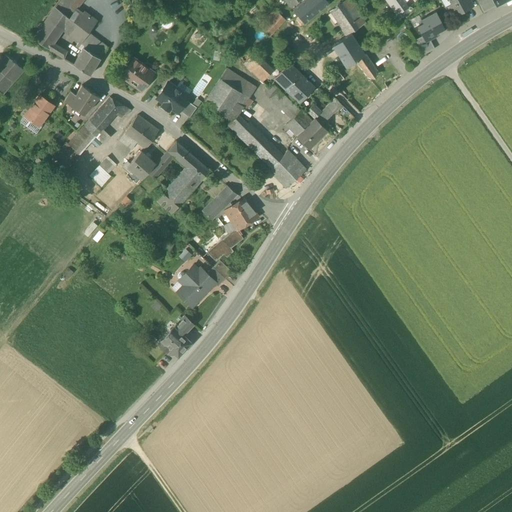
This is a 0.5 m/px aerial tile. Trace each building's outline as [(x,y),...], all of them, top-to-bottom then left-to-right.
[(62,0),(48,17),(63,28),(80,41),(85,45),(84,47),(100,57),(107,46),(89,32),(97,22),(84,11),(82,13),(76,9),(83,0),(62,0)] [(285,0),(292,9),(303,0),(285,0)] [(325,0),(303,0),(292,9),(304,24),(329,4),(325,0)] [(344,32),(347,36),(350,33),(351,34),(364,24),(346,0),(344,0),(332,9),(330,11),(331,13),(333,11),(346,31),(344,32)] [(400,0),(386,0),(398,16),(399,18),(408,11),(400,0)] [(440,0),(445,8),(447,7),(451,5),(448,0),(440,0)] [(447,7),(452,17),(470,7),(467,1),(467,0),(448,0),(451,5),(447,7)] [(493,0),(485,0),(479,4),(484,13),(497,6),(493,0)] [(259,26),(263,31),(279,14),(275,9),(259,26)] [(333,11),(331,13),(344,32),(346,31),(333,11)] [(422,36),(425,42),(430,40),(435,37),(433,35),(445,29),(435,12),(421,19),(422,23),(417,26),(422,36)] [(285,19),(279,14),(263,31),(269,36),(285,19)] [(414,28),(417,26),(422,23),(421,19),(418,15),(410,20),(414,28)] [(398,16),(396,18),(399,23),(389,31),(390,33),(393,37),(406,28),(399,18),(398,16)] [(54,42),(63,28),(48,17),(34,38),(49,49),(54,42)] [(389,31),(399,23),(396,18),(385,26),(389,31)] [(389,31),(385,26),(384,24),(378,28),(384,38),(390,33),(389,31)] [(462,34),(463,37),(473,31),(471,28),(462,34)] [(332,46),(339,57),(358,44),(351,34),(350,33),(347,36),(332,46)] [(425,42),(422,36),(415,40),(424,54),(435,49),(430,40),(425,42)] [(76,46),(82,50),(84,47),(85,45),(80,41),(76,46)] [(67,50),(54,42),(49,49),(62,57),(67,50)] [(346,67),(355,61),(365,54),(358,44),(339,57),(346,67)] [(100,57),(84,47),(82,50),(73,64),(90,74),(100,57)] [(243,63),(261,80),(272,69),(254,51),(243,63)] [(365,54),(355,61),(361,69),(364,73),(369,80),(377,73),(378,72),(365,54)] [(0,91),(2,94),(23,70),(5,55),(0,61),(0,91)] [(127,71),(128,71),(123,77),(141,90),(154,72),(134,58),(127,67),(126,68),(126,69),(127,70),(127,71)] [(274,79),(285,90),(301,74),(289,63),(274,79)] [(228,68),(220,79),(248,97),(256,87),(228,68)] [(315,87),(301,74),(285,90),(299,103),(315,87)] [(238,113),(248,97),(220,79),(205,102),(232,120),(239,113),(238,113)] [(171,107),(178,112),(179,110),(186,100),(188,97),(168,82),(157,97),(164,102),(162,105),(169,110),(171,107)] [(69,104),(84,114),(100,96),(82,85),(75,94),(69,104)] [(266,94),(271,99),(279,91),(280,90),(274,85),(266,94)] [(64,100),(69,104),(75,94),(70,90),(64,100)] [(279,91),(271,99),(291,118),(300,110),(279,91)] [(25,114),(39,124),(53,105),(39,95),(25,114)] [(84,124),(84,125),(95,134),(94,135),(103,143),(109,137),(110,136),(103,129),(111,119),(110,117),(114,112),(121,117),(124,113),(129,108),(110,96),(94,114),(84,124)] [(321,124),(341,104),(336,99),(321,113),(316,119),(321,124)] [(179,110),(189,117),(197,107),(186,100),(179,110)] [(314,118),(316,119),(321,113),(313,104),(307,110),(314,118)] [(286,124),(296,135),(312,120),(301,109),(300,110),(291,118),(286,124)] [(248,124),(239,113),(232,120),(228,124),(272,168),(282,156),(249,124),(248,124)] [(39,124),(25,114),(20,121),(36,133),(41,126),(39,124)] [(136,142),(146,149),(159,130),(138,114),(124,133),(136,142)] [(316,119),(314,118),(296,136),(309,148),(327,130),(321,124),(316,119)] [(84,125),(74,136),(85,146),(94,135),(95,134),(84,125)] [(119,140),(132,149),(136,142),(124,133),(119,140)] [(74,136),(68,143),(80,153),(85,146),(74,136)] [(66,168),(80,153),(68,143),(66,141),(53,156),(53,157),(57,160),(66,167),(66,168)] [(167,151),(174,156),(186,166),(202,180),(210,170),(193,156),(176,141),(167,151)] [(288,150),(282,156),(272,168),(270,170),(287,187),(306,169),(288,150)] [(136,173),(141,178),(155,163),(141,151),(130,163),(127,161),(122,166),(133,176),(136,173)] [(149,172),(156,177),(174,156),(167,151),(149,172)] [(99,164),(108,173),(116,164),(107,156),(99,164)] [(43,168),(61,183),(68,176),(53,164),(49,161),(43,168)] [(111,176),(108,173),(99,164),(89,175),(101,186),(111,176)] [(186,166),(177,177),(184,183),(189,178),(197,185),(202,180),(186,166)] [(62,183),(70,189),(76,183),(67,176),(62,183)] [(172,214),(197,185),(189,178),(184,183),(177,177),(156,200),(172,214)] [(120,198),(123,189),(116,187),(114,196),(120,198)] [(215,217),(219,213),(229,203),(238,195),(228,187),(203,212),(211,221),(214,218),(215,217)] [(124,206),(131,201),(127,195),(120,201),(124,206)] [(225,212),(230,221),(237,229),(258,216),(245,199),(244,199),(232,207),(224,211),(225,212)] [(232,207),(229,203),(219,213),(221,215),(225,212),(224,211),(232,207)] [(235,231),(237,229),(230,221),(222,227),(227,235),(208,252),(216,261),(224,254),(227,257),(234,251),(231,248),(243,238),(238,231),(236,233),(235,231)] [(185,248),(178,254),(184,260),(191,254),(185,248)] [(220,260),(213,266),(206,273),(215,282),(214,283),(218,286),(225,278),(232,271),(220,260)] [(177,292),(192,306),(199,298),(198,297),(207,288),(208,289),(214,283),(215,282),(206,273),(202,269),(200,271),(193,265),(185,273),(184,272),(182,272),(180,273),(179,274),(178,276),(178,278),(179,279),(184,284),(177,292)] [(184,284),(179,279),(172,287),(177,292),(184,284)] [(198,297),(199,298),(208,289),(207,288),(198,297)] [(169,348),(178,356),(192,342),(184,334),(194,324),(185,315),(161,341),(158,344),(165,350),(166,351),(169,348)]
